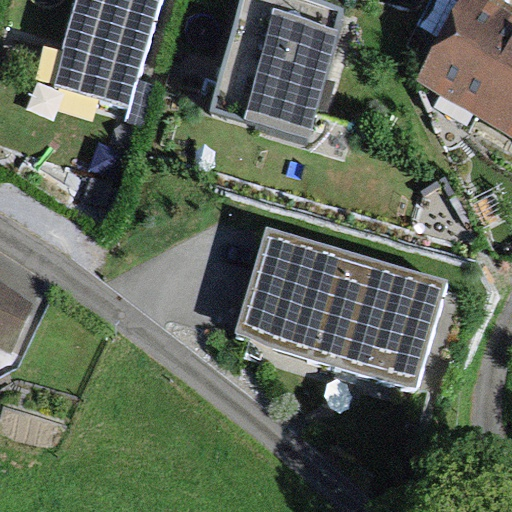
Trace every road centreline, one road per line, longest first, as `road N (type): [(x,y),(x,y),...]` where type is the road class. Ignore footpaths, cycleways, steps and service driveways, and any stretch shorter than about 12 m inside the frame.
road 1 (residential): [(0,226),(78,277),(358,511)]
road 2 (residential): [(511,299),(483,385),(488,491),(502,511)]
